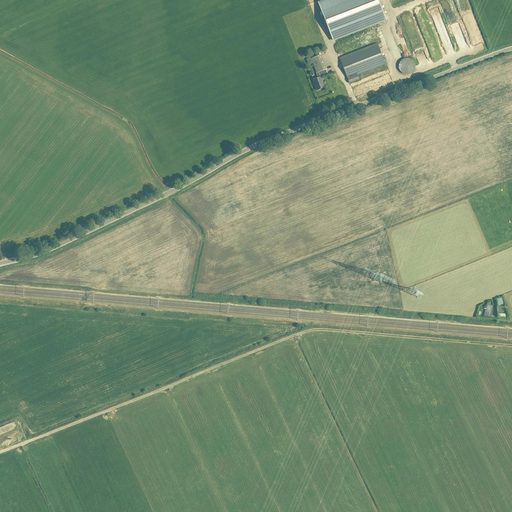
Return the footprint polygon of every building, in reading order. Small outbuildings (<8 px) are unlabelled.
[(378,0),(322,0),(318,2),(333,41),(387,21),(378,0)] [(401,59),(411,56),(400,27),(390,30),(401,59)] [(385,64),(377,44),(340,59),(349,83),(359,79),(357,75),(385,64)] [(324,87),(318,72),(326,69),(320,55),(311,59),(316,73),(318,78),(313,80),(317,90),(324,87)] [(408,58),(407,58),(406,58),(405,59),(404,59),(403,59),(402,60),(401,61),(400,62),(400,63),(399,63),(399,64),(399,65),(399,66),(399,67),(399,68),(399,69),(399,70),(400,70),(400,71),(401,72),(402,73),(403,74),(404,74),(405,74),(406,75),(407,75),(408,75),(409,74),(410,74),(411,74),(411,73),(412,73),(412,72),(413,72),(414,71),(414,70),(415,69),(415,68),(415,67),(415,66),(415,65),(415,64),(414,63),(414,62),(413,61),(412,60),(411,59),(410,59),(409,59),(408,58)] [(389,75),(363,82),(365,90),(392,83),(389,75)] [(354,89),(356,95),(363,92),(361,86),(354,89)] [(494,313),(492,304),(486,305),(487,313),(484,313),(485,317),(488,317),(488,314),(494,313)]
